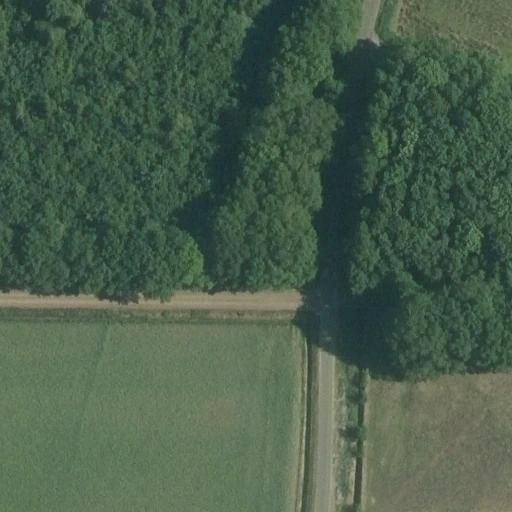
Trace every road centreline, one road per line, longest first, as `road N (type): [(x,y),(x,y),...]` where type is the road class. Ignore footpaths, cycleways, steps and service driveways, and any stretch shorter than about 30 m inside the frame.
road 1 (unclassified): [(321,511),(332,221),(372,0)]
road 2 (track): [(511,309),(0,298)]
road 3 (track): [(360,42),(511,102)]
